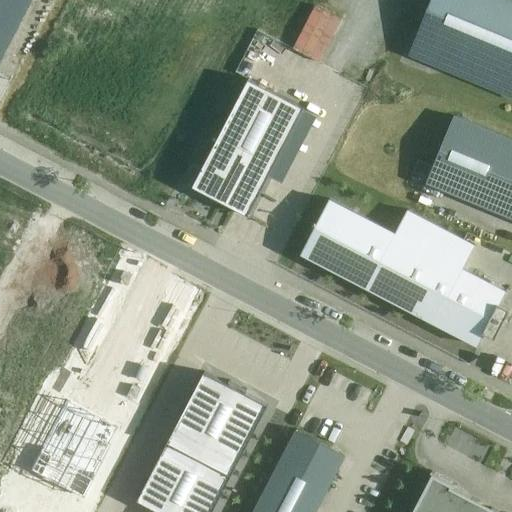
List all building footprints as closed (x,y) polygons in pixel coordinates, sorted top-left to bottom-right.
[(0,0),(0,59),(30,0),(0,0)] [(511,0),(436,0),(416,53),(511,90),(511,0)] [(293,47),(322,61),(343,18),(314,4),(293,47)] [(247,68),(193,173),(247,201),(302,96),(247,68)] [(511,136),(451,112),(425,174),(511,210),(511,136)] [(407,202),(394,227),(329,193),(302,245),(478,335),(484,324),(496,330),(511,302),(498,296),(505,284),(462,262),(475,237),(407,202)] [(161,511),(211,511),(268,403),(204,370),(137,499),(152,507),(161,511)] [(81,506),(120,430),(63,400),(23,476),(81,506)] [(295,425),(249,511),(313,511),(345,451),(295,425)] [(511,511),(511,506),(428,463),(403,511),(511,511)]
